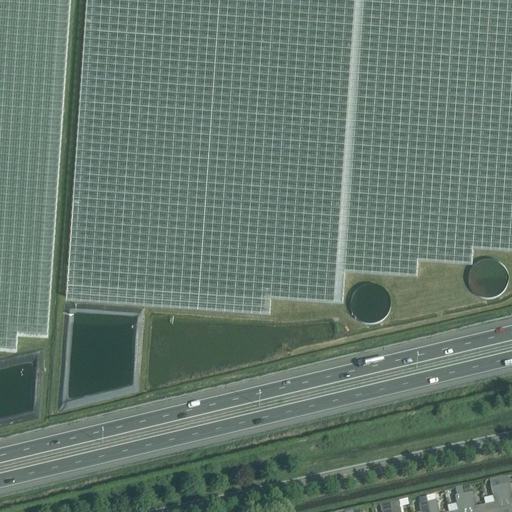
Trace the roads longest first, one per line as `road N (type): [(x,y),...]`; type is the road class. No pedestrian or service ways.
road 1 (motorway): [(0,480),(511,358)]
road 2 (motorway): [(511,332),(0,454)]
road 3 (secondary): [(177,511),(511,435)]
